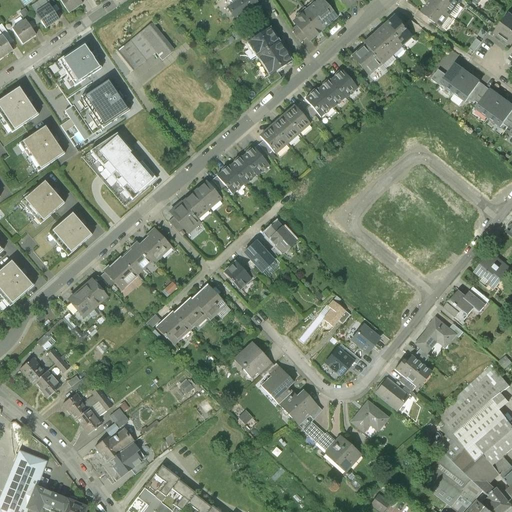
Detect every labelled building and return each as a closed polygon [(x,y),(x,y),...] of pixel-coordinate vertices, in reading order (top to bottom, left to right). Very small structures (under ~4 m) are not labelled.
[(44,0),(48,5),(53,11),(58,8),(52,0),(44,0)] [(59,0),(68,13),(81,4),(78,0),(59,0)] [(252,0),(228,0),(233,7),(227,12),(234,22),(257,7),(252,0)] [(323,0),(318,0),(307,10),(324,29),(338,17),(323,0)] [(329,0),(341,13),(345,9),(337,0),(329,0)] [(337,0),(345,9),(355,0),(337,0)] [(440,25),(448,14),(428,0),(427,0),(420,11),(431,19),(440,25)] [(451,0),(428,0),(448,14),(455,3),(451,0)] [(48,5),(35,14),(45,29),(58,20),(53,11),(48,5)] [(427,25),(431,19),(420,11),(417,9),(413,15),(427,25)] [(19,13),(24,21),(27,25),(32,21),(24,10),(19,13)] [(310,41),(324,29),(307,10),(293,22),(296,26),(306,37),(310,41)] [(511,16),(507,13),(492,33),(509,45),(511,41),(511,16)] [(395,17),(384,26),(403,46),(413,37),(395,17)] [(406,24),(418,33),(422,29),(410,19),(406,24)] [(24,21),(11,30),(21,45),(34,36),(27,25),(24,21)] [(122,48),(118,52),(133,70),(155,53),(162,61),(174,51),(152,24),(122,48)] [(0,25),(0,33),(2,36),(4,40),(9,36),(1,25),(0,25)] [(300,43),(306,37),(296,26),(292,29),(300,43)] [(384,26),(374,35),(392,55),(403,46),(384,26)] [(248,43),(257,57),(280,42),(271,28),(248,43)] [(240,30),(233,34),(237,40),(244,35),(240,30)] [(382,64),(392,55),(374,35),(364,44),(365,45),(382,64)] [(2,36),(0,37),(0,58),(12,51),(4,40),(2,36)] [(468,49),(473,52),(480,43),(475,39),(468,49)] [(293,62),(280,42),(257,57),(270,76),(277,72),(293,62)] [(87,78),(101,70),(94,59),(95,59),(92,53),(91,54),(84,44),(57,62),(74,87),(87,78)] [(365,45),(352,56),(368,76),(382,64),(365,45)] [(74,87),(57,62),(38,75),(49,90),(56,86),(66,100),(91,83),(87,78),(74,87)] [(467,74),(455,65),(441,84),(453,93),(467,74)] [(347,68),(343,71),(350,79),(354,76),(347,68)] [(343,71),(331,82),(345,98),(346,99),(358,88),(350,79),(343,71)] [(281,78),(277,72),(270,76),(267,78),(271,85),(281,78)] [(480,83),(467,74),(453,93),(466,103),(480,83)] [(117,94),(108,79),(94,88),(81,97),(82,100),(81,100),(99,127),(101,127),(102,129),(129,111),(121,100),(122,99),(118,93),(117,94)] [(333,108),(345,98),(331,82),(330,80),(318,90),(332,107),(333,108)] [(91,83),(66,100),(71,107),(64,112),(84,141),(102,129),(101,127),(99,127),(81,100),(82,100),(81,97),(94,88),(91,83)] [(19,88),(0,100),(0,117),(11,133),(38,116),(19,88)] [(320,118),(332,107),(318,90),(317,89),(305,100),(310,106),(317,114),(320,118)] [(476,110),(488,119),(502,100),(490,91),(476,110)] [(511,112),(511,106),(502,100),(488,119),(501,128),(511,112)] [(300,104),(295,108),(303,118),(309,114),(305,110),(300,104)] [(310,106),(305,110),(309,114),(313,118),(317,114),(310,106)] [(294,107),(283,117),(297,134),(309,125),(303,118),(295,108),(294,107)] [(286,144),(297,134),(283,117),(271,127),(286,144)] [(45,127),(19,145),(38,173),(64,155),(45,127)] [(274,154),(286,144),(271,127),(259,137),(263,141),(272,152),(274,154)] [(116,135),(81,158),(124,208),(155,180),(141,163),(138,165),(133,160),(129,155),(130,154),(131,152),(116,135)] [(263,141),(258,145),(268,156),(272,152),(263,141)] [(263,160),(268,156),(258,145),(253,149),(263,160)] [(253,149),(242,159),(256,175),(257,176),(268,167),(263,160),(253,149)] [(241,157),(229,168),(243,185),(244,185),(256,175),(242,159),(241,157)] [(231,195),(243,185),(229,168),(228,167),(216,177),(226,189),(231,195)] [(216,177),(212,181),(221,193),(226,189),(216,177)] [(218,196),(221,193),(212,181),(208,184),(218,196)] [(44,182),(20,203),(40,225),(64,204),(44,182)] [(206,182),(194,193),(209,210),(221,200),(218,196),(208,184),(206,182)] [(197,221),(209,210),(194,193),(182,203),(197,221)] [(200,224),(197,221),(182,203),(169,213),(173,218),(183,230),(188,235),(200,224)] [(72,214),(48,235),(67,257),(91,236),(72,214)] [(182,231),(183,230),(173,218),(169,222),(179,234),(182,231)] [(276,222),(264,234),(275,246),(283,254),(295,243),(288,235),(276,222)] [(171,248),(154,229),(147,236),(148,238),(139,246),(153,261),(155,263),(171,248)] [(292,231),(288,235),(295,243),(299,239),(292,231)] [(274,261),(257,241),(244,253),(261,273),(274,261)] [(131,251),(122,260),(137,276),(153,261),(139,246),(136,243),(129,249),(131,251)] [(279,258),(283,254),(275,246),(271,250),(279,258)] [(488,284),(496,290),(508,275),(511,278),(511,269),(495,256),(490,262),(487,259),(475,273),(484,281),(483,282),(486,286),(488,284)] [(121,291),(137,276),(122,260),(120,258),(109,268),(108,266),(103,271),(104,273),(115,284),(121,291)] [(11,261),(0,270),(0,297),(9,307),(33,287),(11,261)] [(223,274),(239,291),(251,281),(235,263),(223,274)] [(110,289),(115,284),(104,273),(99,278),(110,289)] [(92,280),(80,290),(96,308),(108,298),(92,280)] [(176,288),(172,283),(161,293),(166,298),(176,288)] [(207,287),(192,302),(205,316),(210,321),(225,306),(207,287)] [(459,291),(444,309),(464,325),(466,324),(464,322),(475,308),(481,312),(489,302),(474,289),(466,298),(459,291)] [(84,319),(96,308),(80,290),(68,301),(84,319)] [(323,298),(319,293),(311,301),(315,305),(323,298)] [(189,331),(205,316),(192,302),(190,300),(174,316),(189,331)] [(345,312),(332,302),(327,307),(332,312),(324,322),(332,328),(337,322),(345,312)] [(126,314),(132,320),(135,317),(130,311),(126,314)] [(349,316),(345,312),(337,322),(342,326),(349,316)] [(173,346),(189,331),(174,316),(172,314),(156,329),(166,340),(167,339),(173,346)] [(160,321),(155,316),(146,325),(151,330),(160,321)] [(437,319),(415,345),(420,349),(429,356),(439,343),(447,349),(457,337),(458,336),(450,330),(437,319)] [(454,325),(450,330),(458,336),(457,337),(460,339),(464,334),(454,325)] [(378,340),(363,327),(351,341),(366,354),(378,340)] [(76,328),(71,332),(80,343),(88,336),(85,333),(82,335),(76,328)] [(56,342),(47,333),(36,343),(45,352),(56,342)] [(260,377),(265,372),(272,366),(267,361),(250,343),(232,360),(249,379),(256,372),(260,377)] [(345,349),(342,354),(352,363),(356,365),(359,361),(345,349)] [(421,366),(429,356),(420,349),(412,359),(421,366)] [(342,354),(336,350),(325,364),(330,368),(329,369),(335,373),(341,377),(352,363),(342,354)] [(60,359),(53,351),(47,356),(63,374),(68,369),(62,362),(60,359)] [(402,361),(394,371),(402,378),(415,388),(417,390),(430,373),(421,366),(412,359),(410,357),(405,363),(402,361)] [(32,359),(19,371),(33,386),(35,385),(39,381),(39,380),(45,374),(32,359)] [(260,387),(277,405),(291,393),(287,389),(292,384),(274,364),(272,366),(265,372),(270,378),(260,387)] [(491,485),(501,476),(494,468),(505,459),(511,452),(511,425),(500,411),(510,403),(502,395),(511,388),(492,366),(438,415),(452,431),(443,439),(438,434),(432,440),(445,454),(485,492),(489,496),(496,490),(491,485)] [(47,373),(45,374),(39,380),(39,381),(35,385),(47,399),(60,388),(47,373)] [(70,388),(72,387),(79,381),(76,377),(67,384),(70,388)] [(399,382),(405,387),(411,393),(415,388),(402,378),(399,382)] [(80,380),(79,381),(72,387),(76,392),(85,386),(80,380)] [(386,380),(374,394),(396,412),(408,397),(401,392),(386,380)] [(181,388),(187,394),(192,389),(187,383),(181,388)] [(414,395),(411,393),(405,387),(401,392),(408,397),(410,399),(414,395)] [(97,389),(91,393),(99,403),(106,412),(111,407),(97,389)] [(295,398),(291,393),(277,405),(297,426),(308,416),(312,420),(320,412),(301,392),(295,398)] [(74,421),(76,420),(88,411),(76,395),(62,405),(74,421)] [(96,419),(106,412),(99,403),(89,410),(96,419)] [(119,406),(124,412),(128,409),(124,403),(119,406)] [(367,403),(350,424),(364,435),(370,427),(378,433),(388,420),(367,403)] [(89,410),(88,411),(76,420),(88,435),(101,425),(96,419),(89,410)] [(128,422),(119,410),(109,417),(118,430),(128,422)] [(251,419),(245,412),(238,419),(244,426),(251,419)] [(140,432),(143,436),(158,425),(156,422),(145,430),(144,428),(140,432)] [(311,424),(303,432),(328,455),(337,444),(326,434),(324,436),(311,424)] [(122,452),(131,445),(134,443),(124,430),(109,441),(107,439),(95,448),(107,464),(109,463),(122,452)] [(341,440),(337,444),(328,455),(325,457),(344,474),(359,457),(341,440)] [(142,453),(134,443),(131,445),(139,455),(142,453)] [(0,511),(26,511),(27,511),(36,488),(46,463),(19,452),(0,498),(0,511)] [(134,468),(122,452),(109,463),(121,478),(134,468)] [(477,500),(485,492),(445,454),(420,483),(457,511),(468,511),(470,510),(457,500),(464,491),(477,500)] [(372,458),(357,471),(364,479),(379,466),(372,458)] [(503,479),(505,481),(511,474),(511,466),(505,459),(494,468),(501,476),(503,479)] [(178,481),(161,468),(154,477),(164,485),(154,499),(160,504),(170,491),(177,482),(178,481)] [(194,495),(177,482),(170,491),(181,499),(170,511),(181,511),(186,506),(193,496),(194,495)] [(291,486),(287,483),(283,489),(286,492),(291,486)] [(40,511),(43,505),(59,511),(63,511),(68,501),(36,488),(27,511),(29,511),(40,511)] [(489,496),(480,503),(490,511),(504,511),(511,506),(497,489),(496,490),(489,496)] [(154,499),(142,491),(136,499),(147,507),(143,511),(154,511),(160,504),(154,499)] [(208,511),(210,509),(193,496),(186,506),(194,511),(208,511)] [(378,496),(370,506),(377,511),(383,511),(390,504),(378,496)] [(68,501),(63,511),(86,511),(87,509),(68,501)] [(490,511),(480,503),(478,501),(470,510),(468,511),(490,511)]
